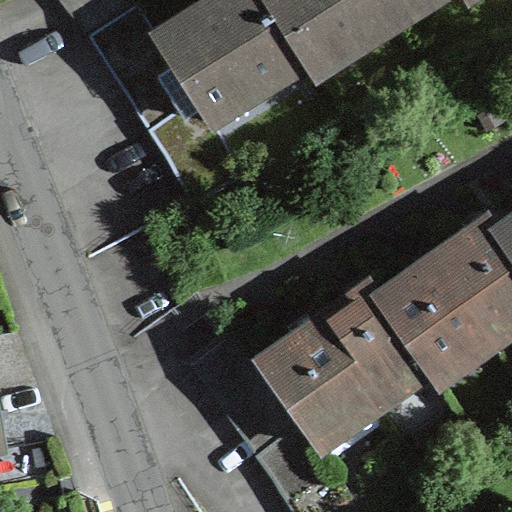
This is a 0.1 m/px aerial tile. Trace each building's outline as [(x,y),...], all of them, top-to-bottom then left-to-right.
[(68,0),(89,34),(138,4),(135,0),(68,0)] [(271,0),(201,0),(155,28),(210,120),(213,119),(249,97),(242,85),(266,71),(273,82),(310,60),(271,0)] [(271,0),(310,60),(317,72),(353,50),(345,39),(369,23),(377,35),(407,17),(400,5),(406,0),(428,0),(430,2),(432,0),(271,0)] [(155,28),(138,4),(89,34),(164,148),(192,203),(245,176),(213,119),(210,120),(155,28)] [(489,214),(434,252),(496,340),(499,338),(494,331),(511,318),(511,247),(497,225),(489,214)] [(511,214),(497,225),(511,247),(511,214)] [(381,291),(372,279),(369,281),(441,380),(443,379),(437,370),(488,334),(494,342),(496,340),(434,252),(381,291)] [(441,380),(369,281),(316,318),(378,407),(381,405),(375,397),(423,362),(438,382),(441,380)] [(376,408),(378,407),(316,318),(260,358),(273,377),(290,400),(305,421),(322,445),(325,443),(320,436),(370,400),(376,408)] [(192,362),(210,387),(257,353),(239,329),(192,362)] [(260,358),(257,353),(210,387),(227,410),(273,377),(260,358)] [(273,377),(227,410),(243,433),(290,400),(273,377)] [(290,400),(243,433),(258,454),(305,421),(290,400)] [(305,421),(258,454),(274,478),(322,445),(305,421)] [(322,445),(274,478),(287,501),(338,474),(322,445)] [(338,474),(287,501),(293,511),(331,511),(353,500),(338,474)]
